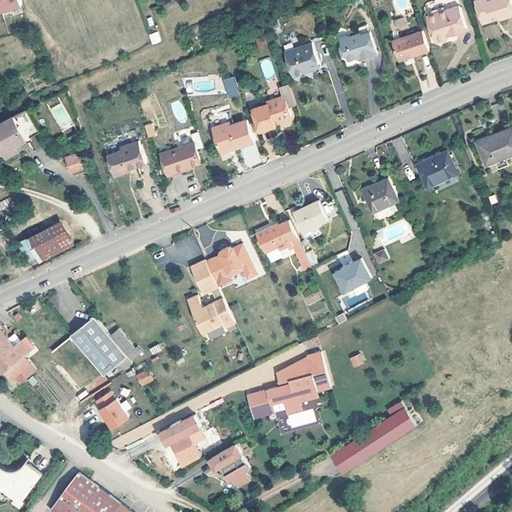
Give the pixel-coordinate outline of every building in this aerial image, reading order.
[(0,0),(0,5),(2,5),(4,10),(23,4),(22,0),(0,0)] [(511,0),(476,0),(484,22),(500,17),(501,19),(511,15),(511,0)] [(449,38),(448,35),(467,29),(459,4),(428,14),(436,39),(438,41),(449,38)] [(396,31),(409,27),(405,17),(392,20),(396,31)] [(279,20),(272,23),(275,30),(282,27),(279,20)] [(398,59),(429,49),(422,27),(391,37),(398,59)] [(369,32),(361,35),(359,31),(350,34),(346,32),(339,35),(342,45),(339,46),(343,56),(350,60),(359,56),(363,59),(377,54),(369,32)] [(150,33),(151,44),(161,42),(159,32),(150,33)] [(264,35),(256,38),(258,46),(267,43),(264,35)] [(304,69),(319,64),(312,43),(285,52),(293,76),(305,72),(304,69)] [(270,57),(259,60),(265,79),(276,76),(270,57)] [(193,62),(183,66),(186,74),(196,70),(193,62)] [(304,69),(305,72),(320,67),(319,64),(304,69)] [(234,76),(223,79),(228,98),(239,96),(234,76)] [(263,99),(265,102),(250,107),(258,129),(274,123),(272,119),(283,115),(284,117),(291,114),(283,92),(263,99)] [(29,108),(0,123),(0,153),(2,157),(9,158),(32,146),(28,138),(41,131),(29,108)] [(218,151),(253,139),(244,113),(222,120),(221,117),(207,121),(218,151)] [(153,122),(144,125),(148,138),(157,135),(153,122)] [(511,128),(479,142),(489,165),(511,155),(511,128)] [(172,164),(184,160),(196,156),(189,137),(158,147),(166,172),(173,170),(172,164)] [(403,165),(412,161),(401,137),(392,141),(403,165)] [(136,167),(155,161),(147,138),(129,144),(130,147),(114,152),(122,175),(137,170),(136,167)] [(450,152),(419,165),(429,188),(459,175),(450,152)] [(69,175),(84,170),(78,153),(64,157),(69,175)] [(172,164),(173,170),(186,166),(184,160),(172,164)] [(390,180),(364,191),(373,213),(399,202),(390,180)] [(322,202),(297,212),(304,230),(329,219),(322,202)] [(30,237),(38,254),(72,238),(63,220),(30,237)] [(310,262),(307,254),(292,221),(275,229),(274,228),(259,234),(267,254),(279,249),(281,252),(290,248),(291,251),(295,249),(302,265),(310,262)] [(28,259),(38,254),(30,237),(19,242),(28,259)] [(222,253),(208,260),(217,279),(221,277),(230,273),(234,275),(245,270),(248,279),(259,274),(245,243),(236,247),(230,250),(229,247),(224,249),(222,253)] [(373,253),(378,264),(389,260),(384,248),(373,253)] [(312,251),(307,254),(310,262),(313,268),(318,265),(312,251)] [(350,254),(339,258),(342,265),(352,261),(350,254)] [(220,286),(217,279),(208,260),(208,259),(193,265),(202,287),(209,290),(212,289),(217,300),(204,306),(198,294),(189,298),(203,332),(233,317),(233,316),(220,286)] [(363,260),(354,264),(353,263),(343,268),(343,269),(335,273),(344,292),(372,280),(363,260)] [(344,313),(335,316),(338,324),(347,320),(344,313)] [(105,372),(125,355),(108,335),(94,317),(73,334),(105,372)] [(233,318),(224,322),(226,327),(235,323),(233,318)] [(0,342),(24,371),(34,363),(25,352),(18,343),(17,344),(0,322),(0,342)] [(108,335),(125,355),(139,343),(123,323),(108,335)] [(66,330),(56,339),(76,363),(87,355),(66,330)] [(18,343),(25,352),(32,347),(25,337),(18,343)] [(33,382),(24,371),(0,342),(0,362),(20,388),(23,385),(28,390),(35,384),(33,382)] [(150,347),(151,354),(161,351),(159,345),(150,347)] [(349,358),(354,368),(365,362),(360,352),(349,358)] [(332,389),(321,354),(307,359),(308,360),(278,378),(283,391),(270,396),(274,409),(287,405),(295,417),(298,415),(297,414),(304,410),(302,405),(315,401),(313,396),(319,394),(332,389)] [(24,371),(33,382),(42,374),(34,363),(24,371)] [(147,369),(135,376),(142,387),(154,380),(147,369)] [(87,384),(94,399),(112,392),(105,377),(87,384)] [(109,421),(107,422),(113,430),(129,418),(116,399),(115,400),(110,393),(95,402),(101,410),(100,411),(105,418),(106,417),(109,421)] [(404,398),(390,408),(394,415),(334,452),(345,472),(420,422),(404,398)] [(120,404),(126,411),(132,407),(126,400),(120,404)] [(172,437),(174,440),(180,451),(198,440),(196,436),(206,430),(202,424),(204,423),(198,412),(163,431),(168,440),(172,437)] [(111,437),(115,447),(151,435),(148,425),(111,437)] [(221,469),(227,466),(231,463),(236,472),(239,472),(241,476),(239,477),(244,485),(255,479),(250,470),(255,467),(241,443),(215,459),(221,469)] [(44,474),(28,462),(23,468),(21,469),(16,469),(12,468),(9,466),(2,461),(0,463),(0,481),(7,487),(12,499),(16,498),(17,499),(19,496),(25,500),(44,474)] [(235,479),(239,477),(241,476),(239,472),(236,472),(231,463),(227,466),(235,479)] [(53,507),(59,511),(113,511),(121,503),(79,472),(53,507)] [(133,511),(121,503),(113,511),(133,511)]
